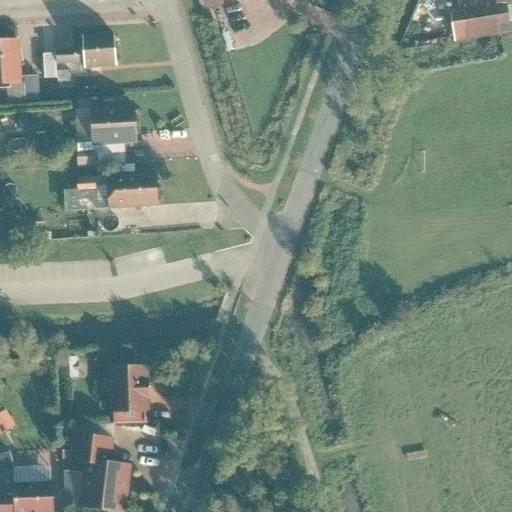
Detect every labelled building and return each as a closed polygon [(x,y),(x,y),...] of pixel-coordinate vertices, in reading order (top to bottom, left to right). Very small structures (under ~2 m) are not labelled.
[(508,3),(451,13),(456,44),(511,34),(511,23),(510,8),(508,3)] [(116,34),(85,34),(85,52),(44,53),(45,79),(59,79),(58,69),(117,68),(116,34)] [(21,40),(0,41),(0,89),(25,89),(21,40)] [(95,109),(76,109),(76,168),(126,167),(126,147),(139,147),(138,108),(95,109)] [(160,182),(109,183),(109,189),(98,190),(98,177),(79,177),(80,190),(67,190),(67,212),(161,210),(160,182)] [(151,367),(110,368),(111,427),(153,426),(151,367)] [(8,411),(0,415),(0,438),(17,428),(8,411)] [(113,439),(75,434),(72,462),(83,464),(78,510),(93,511),(129,511),(135,466),(110,463),(113,439)] [(0,476),(14,476),(14,453),(0,453),(0,476)] [(53,511),(53,468),(17,468),(18,492),(0,492),(0,511),(53,511)]
